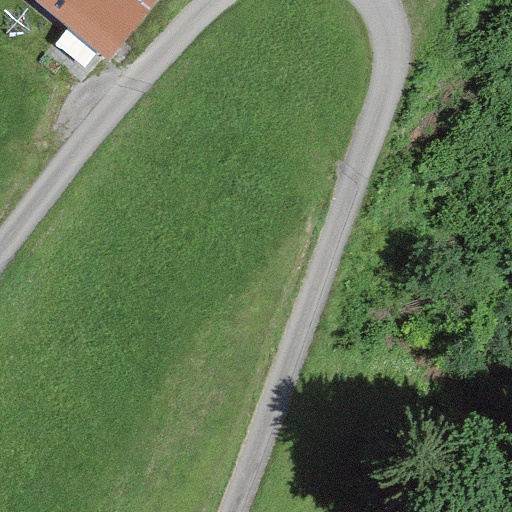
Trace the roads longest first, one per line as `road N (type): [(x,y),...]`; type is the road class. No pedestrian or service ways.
road 1 (unclassified): [(238,511),(404,92),(412,46),(387,0)]
road 2 (unclassified): [(230,0),(0,263)]
